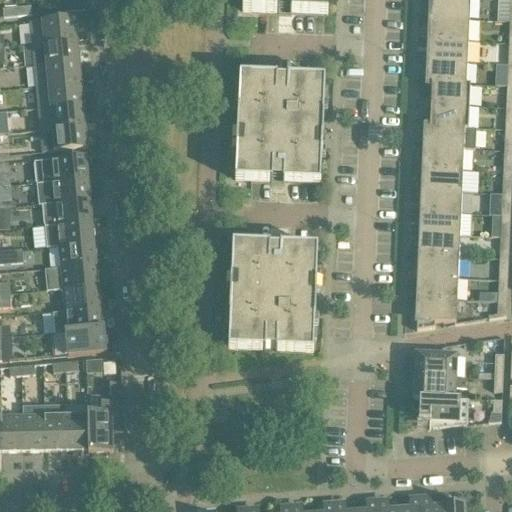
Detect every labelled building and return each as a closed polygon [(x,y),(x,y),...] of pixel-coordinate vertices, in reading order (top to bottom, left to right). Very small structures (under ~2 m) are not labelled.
[(242,0),(242,14),(278,15),(278,16),(279,16),(279,0),(290,0),(290,17),(291,17),(291,16),(327,18),(327,0),(242,0)] [(430,21),(469,23),(469,1),(448,0),(430,0),(430,5),(433,6),(433,11),(430,11),(430,21)] [(85,13),(84,1),(56,3),(58,15),(85,13)] [(31,18),(30,9),(16,10),(17,19),(31,18)] [(2,11),(3,21),(17,19),(16,10),(2,11)] [(29,25),(31,47),(44,46),(76,43),(74,21),(29,25)] [(429,38),(429,43),(468,45),(469,23),(430,21),(429,32),(432,32),(432,38),(429,38)] [(76,43),(44,46),(31,47),(33,69),(46,68),(78,65),(76,43)] [(428,65),(467,66),(468,45),(429,43),(429,49),(432,49),(431,54),(428,54),(428,65)] [(78,65),(46,68),(33,69),(35,91),(48,89),(80,86),(78,65)] [(427,81),(427,86),(470,88),(470,87),(466,87),(467,66),(428,65),(427,75),(430,76),(430,81),(427,81)] [(322,152),(323,117),(323,115),(317,115),(318,107),(323,107),(324,81),(288,79),(287,78),(287,81),(276,81),(277,78),(275,78),(275,79),(239,78),(238,103),(243,104),(243,111),(237,111),(236,137),(242,137),(242,147),(236,147),(236,149),(241,149),(241,157),(236,157),(235,182),(271,184),(271,185),(272,185),(273,166),(283,166),(282,185),(284,185),(320,186),(321,152),(322,152)] [(80,86),(48,89),(35,91),(37,112),(83,108),(80,86)] [(430,108),(469,110),(470,88),(427,86),(427,87),(431,87),(430,97),(433,97),(433,107),(430,107),(430,108)] [(83,108),(37,112),(39,134),(52,132),(85,129),(83,108)] [(425,129),(468,131),(469,110),(430,108),(430,109),(433,109),(432,119),(430,119),(429,129),(425,129)] [(3,130),(31,126),(29,117),(1,121),(3,130)] [(85,129),(52,132),(39,134),(41,156),(54,154),(87,151),(85,129)] [(468,132),(468,131),(425,129),(425,135),(428,135),(428,140),(425,140),(424,151),(463,153),(475,153),(476,133),(468,132)] [(423,167),(423,173),(462,174),(463,153),(424,151),(424,162),(427,162),(426,167),(423,167)] [(85,159),(50,163),(34,164),(36,186),(52,185),(87,181),(85,159)] [(511,176),(511,163),(511,159),(503,159),(503,176),(511,176)] [(462,174),(423,173),(423,178),(426,178),(426,184),(423,184),(422,194),(461,196),(462,174)] [(493,190),(493,196),(502,197),(502,193),(511,194),(511,176),(503,176),(502,190),(493,190)] [(87,181),(52,185),(36,186),(39,208),(42,208),(54,207),(89,203),(87,181)] [(422,210),(421,216),(460,217),(461,196),(422,194),(422,205),(425,205),(425,211),(422,210)] [(502,202),(501,219),(510,219),(510,202),(502,202)] [(89,203),(54,207),(42,208),(44,229),(91,224),(89,203)] [(421,227),(420,237),(459,239),(460,217),(421,216),(421,221),(424,221),(424,227),(421,227)] [(500,236),(509,237),(510,219),(501,219),(500,236)] [(93,246),(91,224),(44,229),(46,251),(58,250),(93,246)] [(459,239),(420,237),(420,248),(423,248),(423,254),(420,254),(420,259),(458,260),(459,239)] [(500,241),(499,262),(508,263),(509,241),(500,241)] [(95,267),(93,246),(58,250),(60,271),(95,267)] [(314,321),(316,283),(317,249),(281,249),(281,248),(280,248),(279,267),(268,266),(269,247),(268,247),(268,248),(232,246),(231,272),(236,272),(236,280),(230,280),(230,282),(236,282),(236,292),(230,292),(229,317),(235,317),(234,325),(229,325),(228,351),(264,352),(264,353),(265,353),(265,351),(275,351),(275,354),(277,354),(277,353),(313,354),(314,329),(308,328),(309,321),(314,321)] [(0,267),(23,266),(22,253),(0,255),(0,267)] [(419,270),(419,281),(457,282),(458,260),(420,259),(419,264),(422,265),(422,270),(419,270)] [(499,262),(498,280),(507,280),(508,263),(499,262)] [(95,267),(60,271),(44,272),(46,294),(62,293),(98,289),(95,267)] [(418,297),(418,302),(456,304),(457,282),(419,281),(418,291),(421,291),(421,297),(418,297)] [(498,288),(497,305),(506,306),(507,289),(498,288)] [(100,310),(98,289),(62,293),(65,314),(100,310)] [(456,304),(418,302),(417,308),(420,308),(420,313),(417,313),(416,334),(435,331),(434,325),(455,326),(456,304)] [(496,322),(505,321),(506,306),(497,305),(496,322)] [(102,332),(100,310),(65,314),(53,315),(55,337),(64,336),(102,332)] [(104,331),(102,332),(64,336),(66,358),(106,354),(104,331)] [(12,341),(1,342),(0,342),(0,354),(12,355),(12,341)] [(456,359),(415,357),(414,379),(455,381),(456,359)] [(495,358),(494,383),(503,383),(504,358),(495,358)] [(77,365),(64,366),(65,375),(78,374),(77,365)] [(65,375),(64,366),(52,367),(53,376),(65,375)] [(35,378),(34,369),(21,370),(22,379),(35,378)] [(9,371),(10,380),(22,379),(21,370),(9,371)] [(455,381),(414,379),(413,401),(419,402),(419,401),(454,402),(455,381)] [(503,383),(494,383),(493,395),(502,396),(503,383)] [(87,416),(88,456),(112,455),(112,435),(124,434),(123,405),(121,386),(109,387),(109,405),(101,405),(101,399),(87,399),(87,409),(87,416)] [(419,401),(419,402),(418,423),(429,424),(429,432),(467,429),(468,403),(460,403),(460,402),(454,402),(419,401)] [(501,426),(502,404),(493,404),(492,425),(501,426)] [(45,454),(44,419),(44,409),(22,410),(23,419),(23,454),(45,454)] [(45,454),(66,454),(66,418),(66,409),(44,409),(44,419),(45,454)] [(66,409),(66,418),(66,454),(88,453),(88,456),(87,416),(87,409),(66,409)] [(23,419),(1,420),(2,455),(23,454),(23,419)] [(410,511),(399,511),(398,511),(420,511),(420,505),(420,499),(409,500),(410,511)] [(442,511),(442,508),(441,508),(441,509),(431,510),(430,499),(420,499),(420,505),(420,511),(442,511)] [(377,508),(377,511),(398,511),(399,511),(396,511),(387,511),(387,501),(376,502),(377,508)] [(377,511),(377,508),(376,502),(366,503),(366,511),(377,511)]
